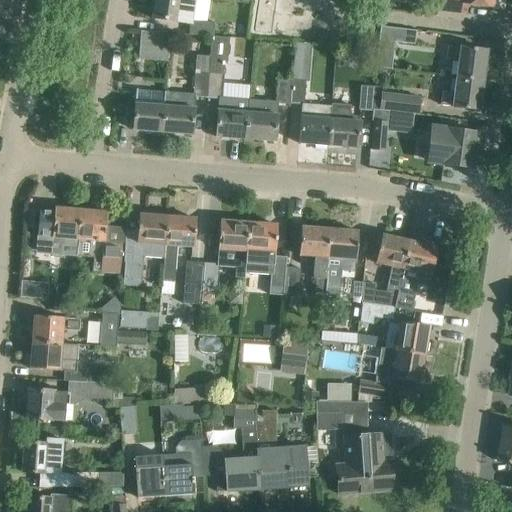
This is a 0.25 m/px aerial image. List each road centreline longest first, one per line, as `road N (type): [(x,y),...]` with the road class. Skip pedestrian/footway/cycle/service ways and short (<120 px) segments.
road 1 (residential): [(508,219),(338,183),(94,166)]
road 2 (tertiary): [(454,511),(500,249)]
road 3 (residential): [(94,166),(119,0)]
road 4 (residential): [(5,159),(39,0)]
